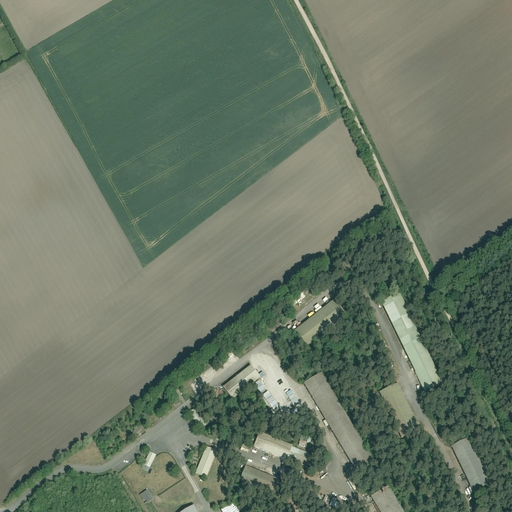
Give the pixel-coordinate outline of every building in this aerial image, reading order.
[(424,389),(442,380),(398,290),(380,299),(424,389)] [(345,315),(332,296),(291,325),(304,344),(345,315)] [(258,373),(248,361),(221,383),(231,395),(258,373)] [(350,467),(370,455),(319,369),(299,381),(350,467)] [(399,432),(418,422),(395,380),(377,390),(399,432)] [(195,403),(186,409),(197,425),(206,418),(195,403)] [(309,451),(256,429),(250,443),(303,465),(309,451)] [(472,489),(489,479),(468,434),(449,443),(472,489)] [(216,448),(203,443),(195,465),(208,470),(216,448)] [(149,472),(157,455),(150,452),(142,469),(149,472)] [(238,475),(270,489),(277,474),(245,460),(238,475)] [(376,511),(402,511),(386,486),(368,497),(376,511)] [(144,501),(147,500),(148,503),(154,500),(149,490),(141,495),(144,501)] [(339,509),(341,505),(344,506),(345,503),(334,498),(330,505),(339,509)] [(200,511),(193,500),(177,510),(177,511),(200,511)] [(240,511),(236,503),(223,509),(224,511),(240,511)]
